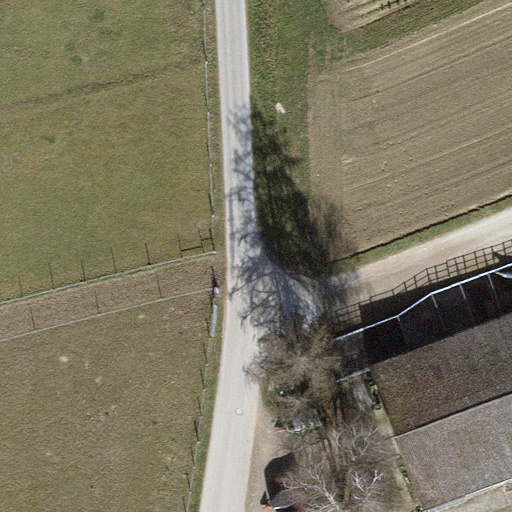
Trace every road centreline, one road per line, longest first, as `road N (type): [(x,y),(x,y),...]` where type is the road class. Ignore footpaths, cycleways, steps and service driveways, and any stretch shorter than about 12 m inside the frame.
road 1 (unclassified): [(238,0),(242,300),(219,511)]
road 2 (track): [(511,229),(315,312),(242,300)]
